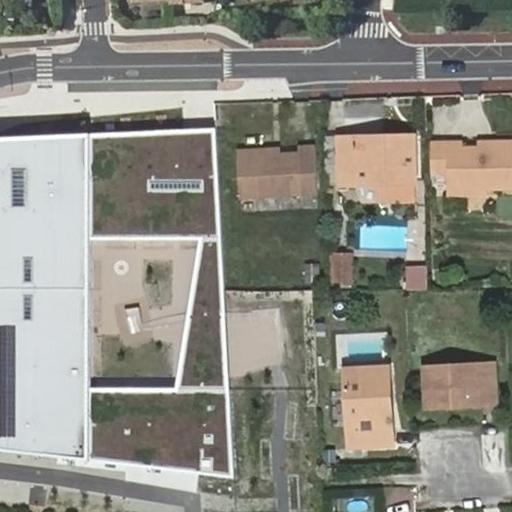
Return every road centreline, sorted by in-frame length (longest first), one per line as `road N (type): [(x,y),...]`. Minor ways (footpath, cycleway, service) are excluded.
road 1 (residential): [(96,66),(363,66)]
road 2 (residential): [(0,470),(192,497),(193,511)]
road 3 (residential): [(363,66),(511,64)]
